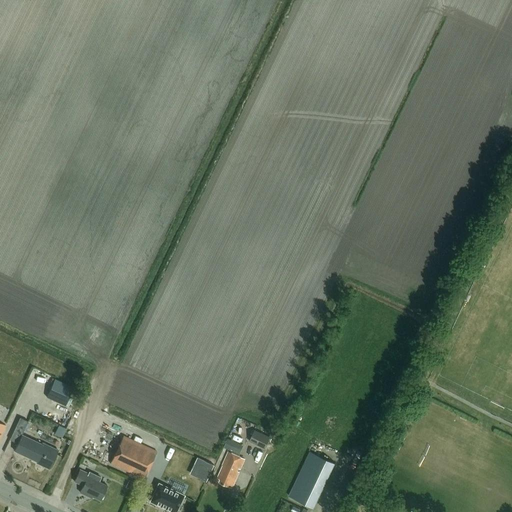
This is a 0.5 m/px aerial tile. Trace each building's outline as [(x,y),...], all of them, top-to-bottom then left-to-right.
[(56,379),(47,398),(65,406),(74,387),(56,379)] [(28,422),(20,418),(15,429),(23,432),(28,422)] [(265,449),(270,438),(255,431),(250,442),(265,449)] [(41,445),(22,435),(17,444),(14,451),(33,460),(37,462),(36,463),(49,469),(58,451),(53,448),(42,443),(41,445)] [(110,464),(143,480),(156,452),(123,436),(110,464)] [(235,443),(228,440),(224,447),(232,451),(235,443)] [(220,480),(219,483),(232,489),(245,459),(229,452),(222,466),(223,466),(217,479),(220,480)] [(334,464),(309,452),(288,496),(313,508),(334,464)] [(93,476),(83,472),(80,470),(74,482),(83,486),(80,493),(88,497),(89,495),(100,501),(107,486),(91,479),(93,476)] [(132,491),(136,484),(128,480),(125,488),(132,491)] [(176,511),(184,495),(158,483),(150,502),(171,511),(176,511)] [(368,486),(361,483),(358,489),(365,493),(368,486)] [(383,493),(375,489),(372,496),(380,500),(383,493)]
